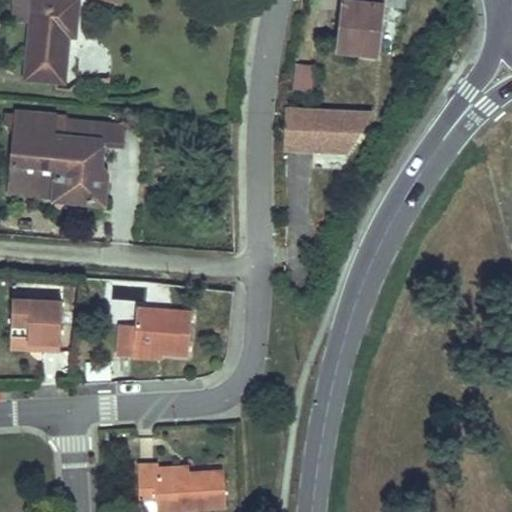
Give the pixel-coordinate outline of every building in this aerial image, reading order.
[(83,4),(70,0),(28,0),(7,65),(50,80),(64,36),(73,39),(83,4)] [(129,0),(90,0),(90,1),(127,12),(129,0)] [(386,0),(342,0),(334,52),(358,57),(359,50),(379,53),(386,0)] [(293,91),(313,93),(315,64),(295,62),(293,91)] [(369,115),(288,109),(285,149),(349,152),(369,115)] [(49,128),(6,124),(1,177),(48,182),(44,210),(99,216),(102,193),(88,192),(89,177),(92,152),(47,145),(49,128)] [(117,136),(49,128),(47,145),(92,152),(116,155),(117,136)] [(48,182),(1,177),(0,181),(0,206),(44,210),(48,182)] [(102,193),(102,179),(89,177),(88,192),(102,193)] [(64,350),(70,300),(17,294),(14,336),(50,339),(49,349),(64,350)] [(164,356),(191,358),(196,315),(139,311),(138,325),(122,324),(119,361),(135,362),(136,354),(164,356)] [(50,339),(14,336),(13,345),(49,349),(50,339)] [(164,356),(136,354),(135,362),(164,364),(164,356)] [(193,463),(159,464),(160,474),(194,473),(193,463)] [(135,465),(137,499),(151,490),(162,500),(162,509),(226,509),(227,505),(224,471),(194,473),(160,474),(159,464),(135,465)] [(137,499),(137,511),(162,509),(162,500),(151,490),(137,499)]
